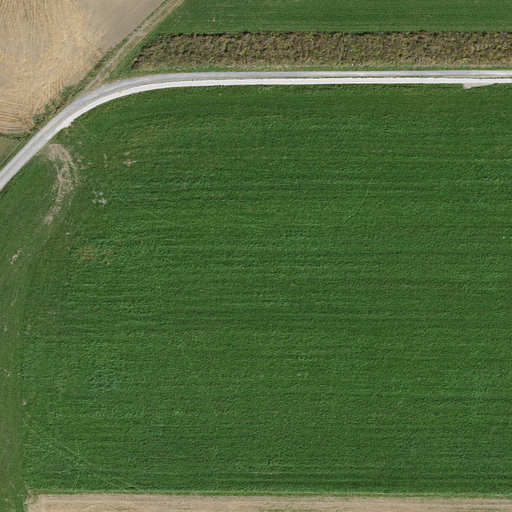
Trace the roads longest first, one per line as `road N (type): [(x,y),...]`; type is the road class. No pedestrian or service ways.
road 1 (track): [(61,116),(111,93),(173,81),(511,78)]
road 2 (track): [(180,0),(61,116)]
